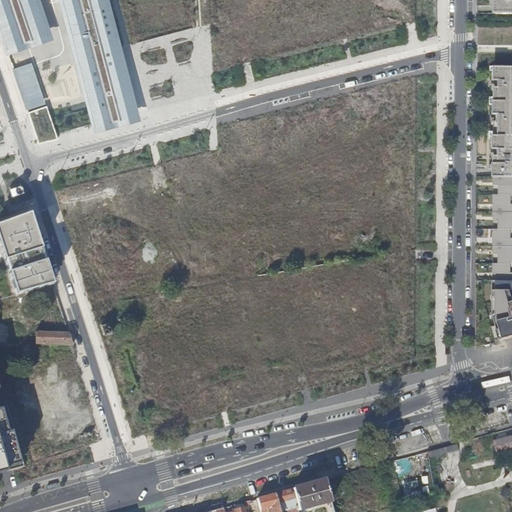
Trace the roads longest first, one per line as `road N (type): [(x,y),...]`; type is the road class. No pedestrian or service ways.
road 1 (residential): [(24,165),(457,48)]
road 2 (primary): [(130,492),(470,399)]
road 3 (residential): [(470,399),(458,342),(457,48)]
road 4 (tertiary): [(130,492),(24,165)]
